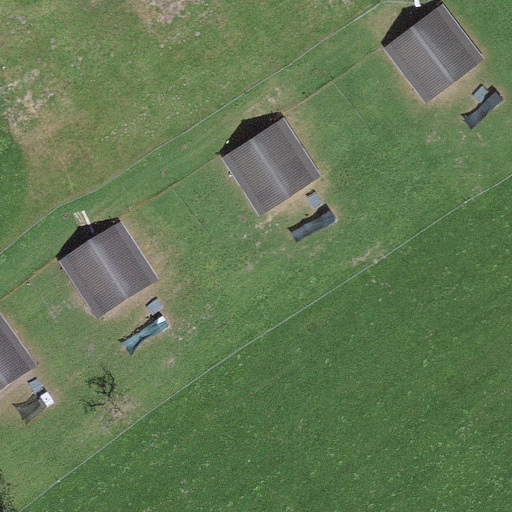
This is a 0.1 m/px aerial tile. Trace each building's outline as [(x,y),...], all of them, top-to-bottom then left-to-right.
[(127,0),(155,48),(220,11),(213,0),(127,0)] [(487,96),(446,36),(389,75),(430,134),(487,96)] [(22,73),(0,92),(0,160),(13,175),(68,125),(22,73)] [(329,194),(284,138),(230,181),(276,237),(329,194)] [(192,298),(147,242),(93,285),(139,341),(192,298)] [(0,448),(34,419),(0,379),(0,448)]
